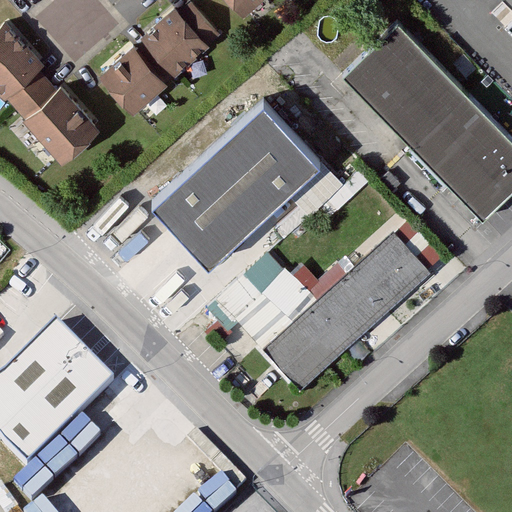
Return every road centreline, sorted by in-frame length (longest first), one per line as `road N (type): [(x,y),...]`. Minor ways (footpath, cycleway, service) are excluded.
road 1 (residential): [(277,473),(134,327),(0,207)]
road 2 (residential): [(277,473),(511,261)]
road 3 (unknown): [(499,272),(361,118)]
